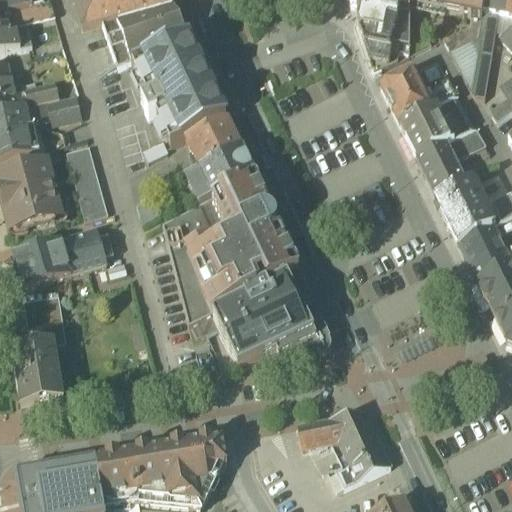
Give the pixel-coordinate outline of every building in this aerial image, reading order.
[(0,19),(31,12),(28,0),(10,0),(11,3),(0,5),(0,19)] [(28,0),(31,12),(45,9),(42,0),(28,0)] [(166,0),(87,0),(74,4),(83,36),(102,30),(172,11),(166,0)] [(412,0),(353,0),(351,13),(359,15),(358,22),(361,23),(358,35),(374,81),(410,63),(410,11),(410,10),(412,0)] [(487,0),(412,0),(410,10),(410,11),(472,24),(482,26),(483,18),(487,0)] [(511,0),(487,0),(483,18),(499,22),(511,24),(511,0)] [(31,12),(0,19),(0,21),(3,32),(52,20),(50,8),(45,9),(31,12)] [(172,11),(102,30),(118,76),(132,70),(188,47),(189,47),(173,11),(172,11)] [(499,22),(483,18),(482,26),(479,44),(482,48),(473,101),(476,105),(485,107),(499,22)] [(470,33),(443,45),(450,58),(479,44),(482,26),(472,24),(470,33)] [(511,30),(499,42),(508,52),(511,48),(511,30)] [(0,38),(0,61),(33,54),(28,36),(1,43),(0,38)] [(227,129),(188,47),(132,70),(149,106),(141,109),(145,117),(149,126),(157,122),(172,155),(186,148),(227,129)] [(8,72),(0,73),(0,119),(18,115),(8,72)] [(415,77),(381,94),(399,131),(400,131),(433,115),(425,97),(415,77)] [(448,86),(425,97),(433,115),(437,113),(437,114),(458,104),(448,86)] [(511,86),(499,95),(507,107),(490,119),(498,131),(511,120),(511,86)] [(35,89),(23,92),(28,113),(40,110),(36,94),(35,89)] [(56,90),(36,94),(40,110),(60,106),(56,90)] [(458,104),(437,114),(447,133),(468,123),(458,104)] [(433,115),(400,131),(417,167),(417,166),(477,138),(477,137),(476,137),(468,123),(447,133),(437,114),(437,113),(433,115)] [(18,115),(0,119),(0,169),(33,161),(23,114),(18,115)] [(511,125),(500,134),(509,146),(511,143),(511,125)] [(227,129),(186,148),(201,178),(241,158),(227,129)] [(417,166),(417,167),(436,205),(470,188),(481,182),(475,171),(459,178),(455,169),(486,154),(477,138),(417,166)] [(163,150),(144,159),(148,169),(168,160),(163,150)] [(89,153),(67,158),(85,228),(108,221),(89,153)] [(201,178),(187,185),(200,214),(254,186),(241,158),(201,178)] [(47,169),(16,177),(16,176),(0,180),(0,189),(1,192),(0,192),(0,194),(5,216),(6,215),(11,236),(28,231),(28,233),(55,226),(52,215),(58,213),(47,169)] [(200,214),(163,233),(189,334),(214,321),(299,279),(288,256),(280,239),(277,240),(276,239),(277,234),(277,230),(275,226),(272,223),(267,221),(267,220),(270,218),(267,210),(255,185),(254,186),(200,214)] [(447,227),(481,211),(470,188),(436,205),(447,227)] [(511,199),(511,198),(492,208),(501,228),(506,225),(511,222),(511,199)] [(481,211),(447,227),(458,250),(492,233),(481,211)] [(492,233),(458,250),(477,288),(511,269),(511,267),(510,264),(503,249),(508,247),(505,240),(500,243),(494,232),(492,233)] [(96,237),(61,248),(71,283),(107,273),(96,237)] [(61,248),(13,262),(23,297),(71,283),(61,248)] [(511,269),(477,288),(508,350),(511,344),(511,269)] [(299,279),(214,321),(239,377),(276,359),(281,369),(296,362),(299,368),(321,365),(321,363),(325,362),(329,360),(331,355),(331,350),(329,346),(330,345),(327,339),(318,320),(312,307),(305,292),(299,279)] [(58,304),(23,310),(31,352),(54,348),(55,353),(66,351),(63,334),(60,335),(58,322),(61,322),(58,304)] [(31,352),(11,356),(21,415),(39,412),(39,407),(49,405),(50,410),(64,408),(63,403),(58,370),(53,370),(51,359),(56,358),(55,353),(54,348),(31,352)] [(365,421),(328,427),(339,450),(357,490),(390,473),(365,421)] [(328,427),(297,433),(302,457),(333,451),(333,452),(339,450),(328,427)] [(212,447),(131,461),(139,510),(154,511),(203,511),(222,474),(227,473),(223,449),(213,451),(212,447)] [(131,461),(96,467),(103,511),(124,511),(138,510),(139,510),(131,461)] [(103,511),(96,467),(16,479),(20,511),(103,511)]
